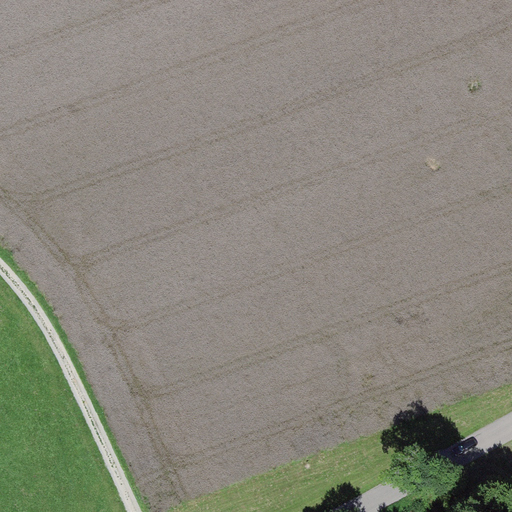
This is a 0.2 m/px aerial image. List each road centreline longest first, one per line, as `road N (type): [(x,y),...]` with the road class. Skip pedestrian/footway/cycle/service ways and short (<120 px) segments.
road 1 (track): [(133,511),(41,314),(0,269)]
road 2 (unclassified): [(368,511),(511,435)]
